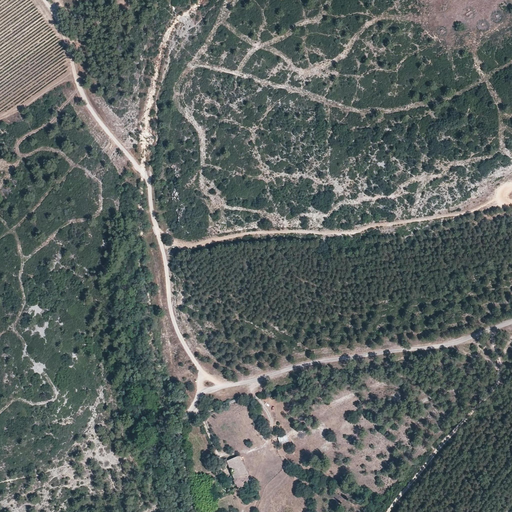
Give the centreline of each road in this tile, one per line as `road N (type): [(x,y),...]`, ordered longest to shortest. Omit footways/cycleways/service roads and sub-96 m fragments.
road 1 (track): [(42,0),(91,109),(151,180),(179,337),(204,377),(222,387)]
road 2 (unclassified): [(197,398),(304,364),(454,343),(511,321)]
road 3 (track): [(388,511),(499,379),(490,329)]
road 4 (track): [(194,511),(179,428),(197,398)]
